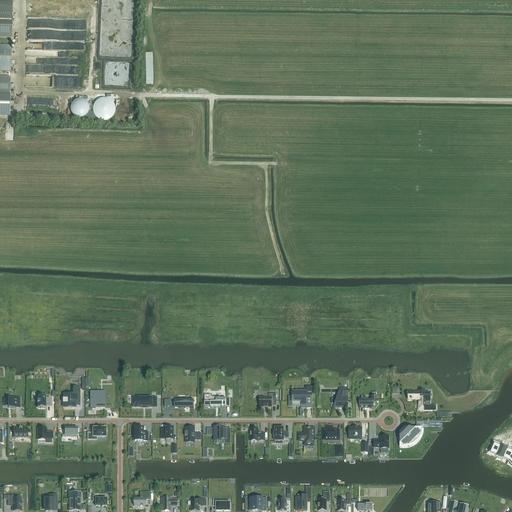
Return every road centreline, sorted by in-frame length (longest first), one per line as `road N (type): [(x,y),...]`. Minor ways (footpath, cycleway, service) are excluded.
road 1 (track): [(284,274),(266,208),(265,167),(210,164),(211,96),(511,99)]
road 2 (residential): [(120,420),(389,420)]
road 3 (residential): [(0,420),(120,420)]
